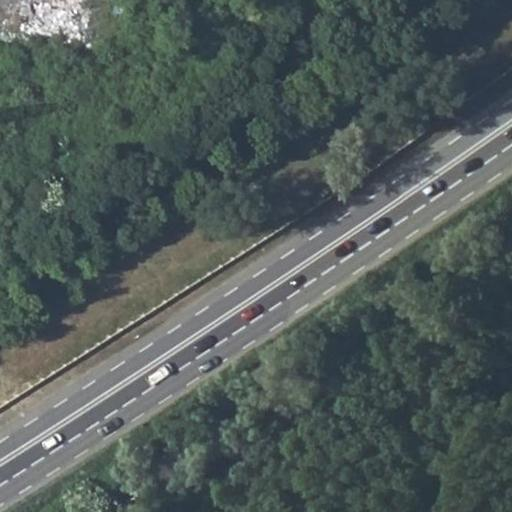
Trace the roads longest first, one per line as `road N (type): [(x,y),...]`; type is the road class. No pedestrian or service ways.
road 1 (primary): [(511,111),(0,453)]
road 2 (primary): [(0,494),(511,156)]
